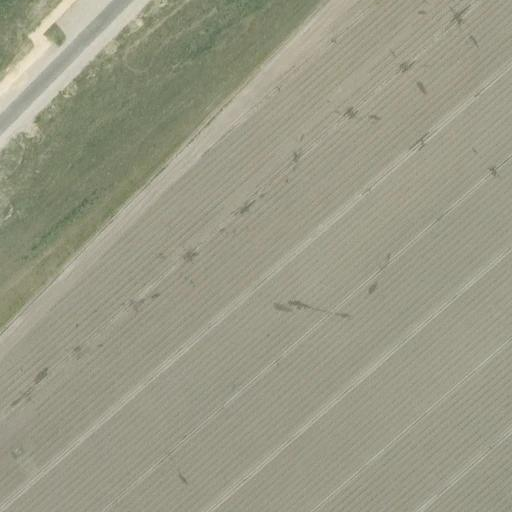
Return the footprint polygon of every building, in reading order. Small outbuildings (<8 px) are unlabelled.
[(18,0),(37,18),(54,0),(18,0)] [(208,15),(223,0),(192,0),(197,4),(188,13),(205,30),(214,21),(208,15)] [(197,39),(205,30),(188,13),(180,22),(162,4),(144,22),(173,51),(191,33),(197,39)] [(173,51),(144,22),(127,40),(144,57),(136,66),(153,82),(162,74),(156,68),(173,51)] [(133,107),(148,92),(113,57),(88,81),(101,94),(92,102),(124,134),(142,116),(133,107)] [(79,178),(97,160),(92,155),(108,138),(71,102),(48,125),(66,144),(56,155),(79,178)]
